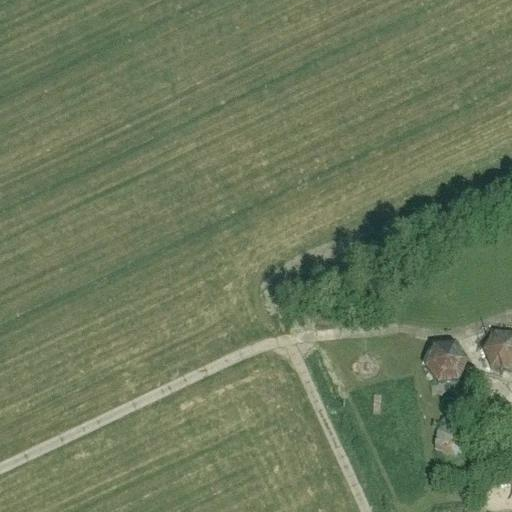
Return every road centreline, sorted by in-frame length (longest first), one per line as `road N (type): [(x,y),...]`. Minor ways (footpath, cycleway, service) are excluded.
road 1 (track): [(511,320),(459,334),(389,329),(287,339),(0,467)]
road 2 (track): [(364,511),(287,339)]
